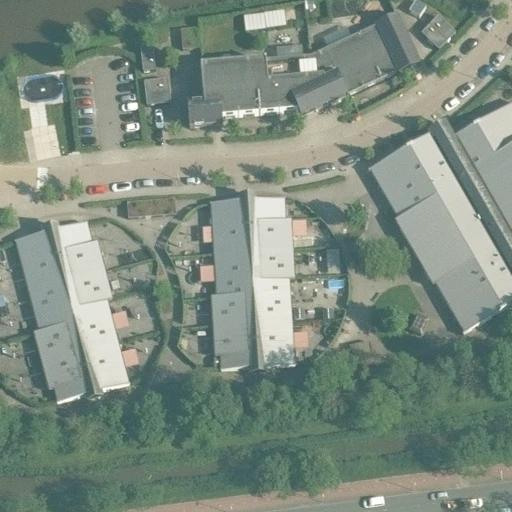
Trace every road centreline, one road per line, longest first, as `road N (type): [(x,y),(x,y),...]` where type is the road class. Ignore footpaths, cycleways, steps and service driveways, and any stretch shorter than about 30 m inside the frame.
road 1 (residential): [(0,175),(288,160),(327,151),(419,109),(480,59),(511,17)]
road 2 (tertiary): [(350,511),(511,491)]
